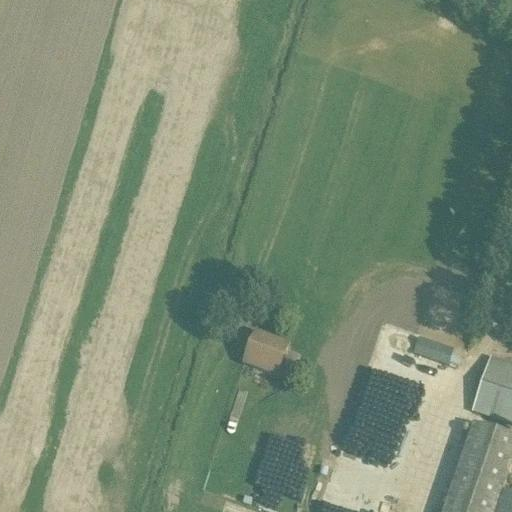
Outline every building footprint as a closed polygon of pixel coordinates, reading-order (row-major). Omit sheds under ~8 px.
[(245,365),(277,377),(287,350),(256,338),(245,365)] [(419,341),(416,357),(452,365),(455,348),(419,341)] [(472,413),(511,426),(511,368),(491,361),(472,413)] [(494,511),(511,463),(511,441),(473,428),(444,511),(494,511)] [(511,511),(511,499),(503,497),(498,511),(511,511)]
